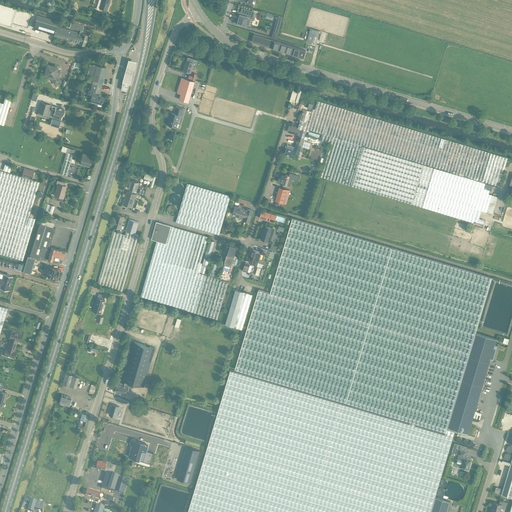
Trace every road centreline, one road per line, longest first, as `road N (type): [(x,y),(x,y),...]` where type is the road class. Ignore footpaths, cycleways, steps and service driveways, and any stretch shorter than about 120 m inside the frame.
road 1 (unclassified): [(66,511),(160,187),(152,105),(174,30),(198,11)]
road 2 (primary): [(5,511),(145,40)]
road 3 (unclassified): [(0,481),(105,147),(121,50)]
road 4 (tertiary): [(198,11),(242,49),(511,130)]
road 5 (unclassified): [(121,50),(72,54),(0,32)]
